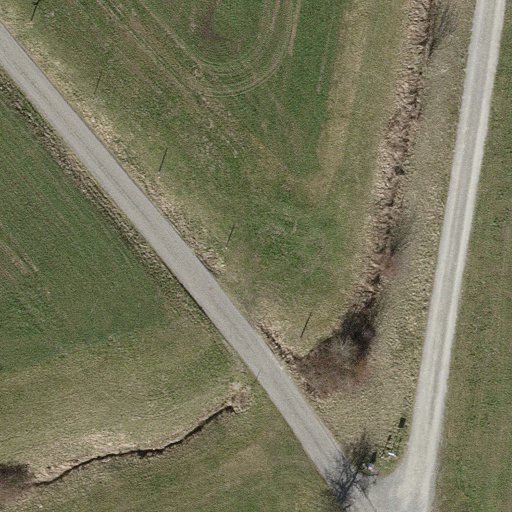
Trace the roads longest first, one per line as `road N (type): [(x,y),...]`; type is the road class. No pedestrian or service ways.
road 1 (residential): [(0,39),(251,345),(369,511)]
road 2 (track): [(408,511),(491,0)]
